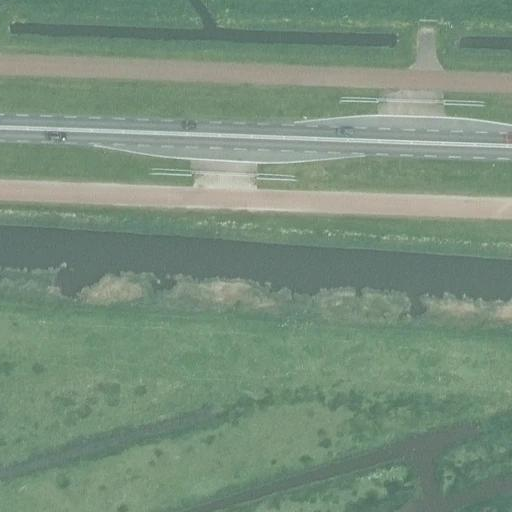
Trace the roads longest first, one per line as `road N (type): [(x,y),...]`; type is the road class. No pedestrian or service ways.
road 1 (unclassified): [(0,65),(511,85)]
road 2 (primary): [(0,128),(511,147)]
road 3 (unclassified): [(0,191),(511,209)]
